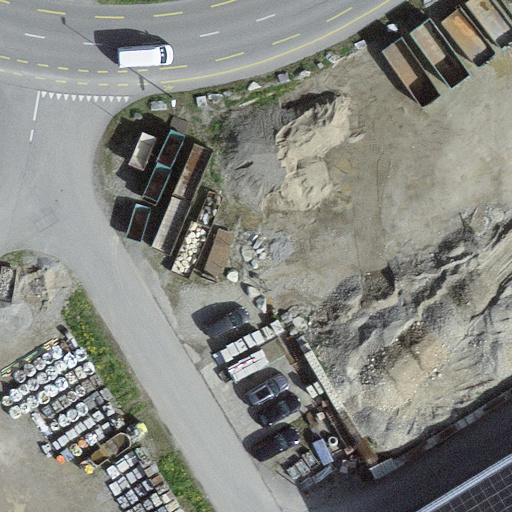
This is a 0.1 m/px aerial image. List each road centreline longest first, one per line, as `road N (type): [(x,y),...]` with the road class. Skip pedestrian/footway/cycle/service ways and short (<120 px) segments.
road 1 (unclassified): [(315,0),(216,34),(129,47),(46,40)]
road 2 (residential): [(0,205),(27,153),(46,40)]
